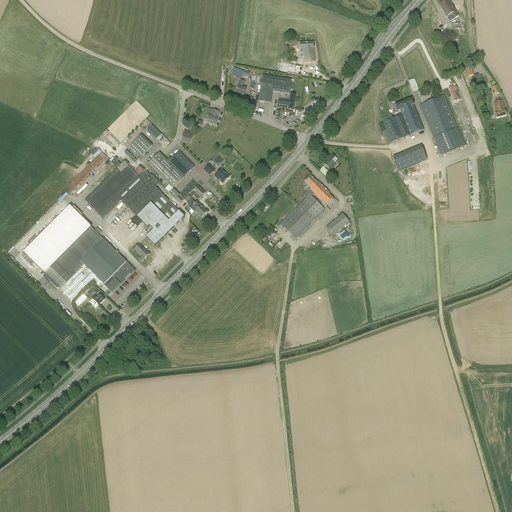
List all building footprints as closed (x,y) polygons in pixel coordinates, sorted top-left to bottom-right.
[(453,6),(452,6),(448,0),(447,0),(440,5),(447,17),(449,16),(452,20),(459,16),(453,6)] [(458,40),(458,30),(460,30),(459,24),(451,24),(452,41),(455,40),(458,40)] [(288,45),(288,47),(289,48),(291,48),(290,46),(297,45),(297,40),(285,41),(285,45),(288,45)] [(300,53),(303,53),(304,63),(314,62),(313,49),(314,49),(313,43),(299,44),(300,53)] [(237,87),(238,88),(236,94),(240,95),(240,96),(242,97),(243,96),(244,96),(246,90),(243,88),(245,82),(239,80),(237,87)] [(291,84),(282,83),(262,80),(259,102),(270,104),(272,92),(280,93),(289,95),(291,84)] [(452,86),(445,89),(451,104),(459,101),(452,86)] [(294,107),(294,106),(296,95),(292,94),(291,94),(289,102),(279,100),(278,105),(289,107),(288,110),(293,111),(293,109),(294,109),(294,107)] [(440,157),(465,147),(444,96),(420,106),(440,157)] [(383,123),(387,131),(383,133),(388,145),(392,144),(423,132),(413,106),(414,106),(412,100),(395,107),(398,113),(401,112),(402,116),(394,119),(392,115),(385,118),(386,122),(383,123)] [(505,110),(502,101),(500,101),(493,103),(496,113),(495,113),(496,119),(507,116),(505,110)] [(209,117),(208,119),(206,119),(205,119),(204,120),(204,121),(204,122),(205,123),(207,123),(215,126),(220,112),(209,109),(208,109),(206,116),(209,117)] [(157,140),(163,135),(153,125),(147,130),(157,140)] [(181,141),(191,144),(195,133),(185,130),(181,141)] [(141,135),(134,143),(145,154),(152,147),(141,135)] [(421,146),(393,158),(399,172),(408,168),(427,160),(421,146)] [(159,153),(148,165),(173,189),(194,167),(179,152),(169,163),(159,153)] [(73,195),(107,159),(101,153),(95,159),(66,189),(68,191),(73,195)] [(113,155),(110,157),(114,164),(119,161),(118,158),(113,160),(113,159),(115,158),(113,155)] [(324,165),(325,165),(327,168),(329,169),(335,164),(332,161),(333,160),(335,157),(332,155),(323,164),(324,165)] [(117,169),(85,201),(103,219),(121,201),(137,218),(148,228),(149,226),(153,230),(146,238),(155,247),(160,242),(161,241),(169,233),(184,218),(179,212),(156,188),(160,184),(151,175),(150,176),(147,172),(144,175),(142,173),(138,177),(134,172),(128,166),(124,162),(121,166),(118,163),(115,167),(117,169)] [(215,171),(209,165),(204,171),(207,174),(207,173),(210,176),(215,171)] [(320,171),(327,177),(330,173),(323,167),(320,171)] [(221,170),(215,177),(223,184),(229,177),(221,170)] [(306,186),(307,185),(311,189),(310,190),(312,192),(322,202),(323,201),(328,206),(334,200),(329,195),(330,194),(318,182),(317,183),(311,176),(304,183),(305,183),(305,184),(306,186)] [(180,195),(179,195),(184,200),(187,198),(189,196),(188,195),(191,193),(193,196),(195,193),(200,198),(205,193),(195,184),(192,181),(185,188),(186,189),(182,193),(180,195)] [(198,200),(200,198),(195,193),(193,196),(191,193),(188,195),(189,196),(187,198),(204,215),(207,212),(200,206),(197,202),(196,203),(191,199),(193,196),(198,200)] [(295,239),(325,209),(309,194),(297,207),(280,224),(295,239)] [(184,200),(184,201),(188,205),(188,206),(190,208),(189,208),(190,209),(194,213),(195,212),(201,218),(204,215),(187,198),(184,200)] [(70,206),(23,253),(45,275),(45,274),(60,289),(71,278),(83,266),(84,265),(102,284),(106,288),(107,288),(112,293),(120,285),(119,284),(133,269),(132,268),(123,259),(103,240),(91,228),(70,206)] [(350,222),(343,214),(327,227),(334,235),(350,222)] [(143,249),(139,245),(135,249),(134,250),(138,254),(141,257),(138,259),(141,262),(144,260),(150,255),(143,249)] [(99,295),(96,298),(94,296),(92,299),(99,306),(105,301),(99,295)]
